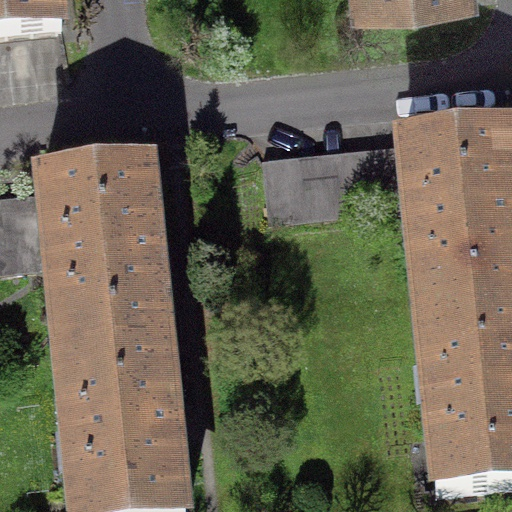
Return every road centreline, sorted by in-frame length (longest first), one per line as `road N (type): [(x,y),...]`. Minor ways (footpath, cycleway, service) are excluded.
road 1 (residential): [(128,120),(511,81)]
road 2 (residential): [(0,134),(128,120)]
road 3 (residential): [(116,0),(128,120)]
